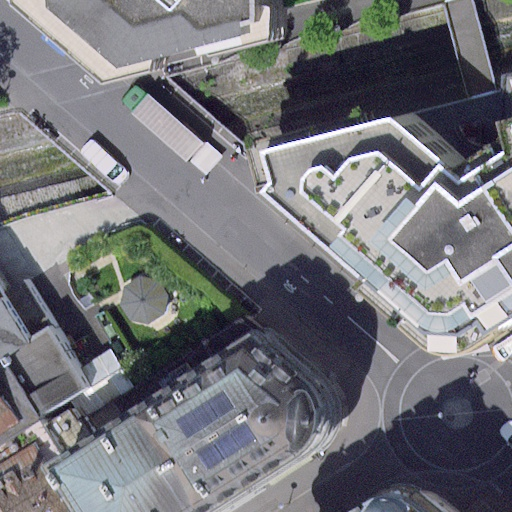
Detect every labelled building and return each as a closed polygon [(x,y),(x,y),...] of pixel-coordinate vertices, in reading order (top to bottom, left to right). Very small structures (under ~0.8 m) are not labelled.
[(94,0),(169,65),(322,27),(415,0),(94,0)] [(511,338),(511,165),(435,107),(273,160),(486,353),(511,338)] [(0,468),(72,425),(123,393),(144,379),(121,344),(99,358),(69,318),(55,325),(0,239),(0,468)] [(363,383),(291,324),(148,422),(123,393),(72,425),(127,511),(232,511),(364,426),(370,416),(372,405),(370,392),(363,383)] [(127,511),(72,425),(0,468),(0,511),(127,511)] [(484,511),(447,478),(391,511),(484,511)]
